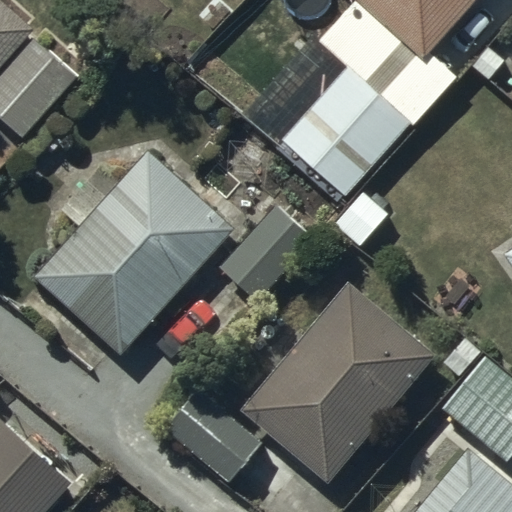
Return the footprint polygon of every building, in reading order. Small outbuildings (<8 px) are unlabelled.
[(0,0),(0,70),(35,32),(0,0)] [(475,0),(363,0),(424,56),(475,0)] [(424,63),(355,1),(320,40),(349,67),(284,139),(347,196),(412,123),(415,126),(459,77),(433,54),(424,63)] [(33,40),(0,76),(0,115),(26,139),(78,81),(33,40)] [(236,227),(152,151),(124,182),(106,166),(63,210),(82,228),(37,278),(121,355),(236,227)] [(308,231),(275,204),(223,266),(256,293),(308,231)] [(332,485),(435,352),(348,283),(243,414),(332,485)] [(511,377),(488,356),(444,407),(505,460),(511,452),(511,377)] [(199,388),(165,427),(228,483),(262,444),(199,388)] [(0,511),(46,511),(74,481),(0,420),(0,511)] [(511,511),(511,484),(468,448),(413,511),(511,511)]
